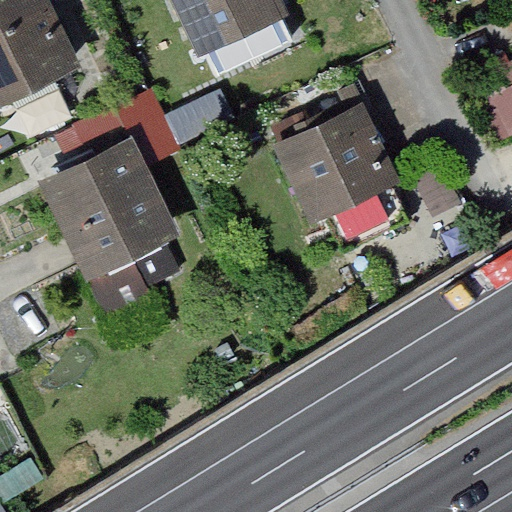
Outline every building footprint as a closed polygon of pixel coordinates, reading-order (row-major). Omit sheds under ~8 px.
[(51,0),(0,0),(0,115),(87,75),(51,0)] [(275,0),(168,0),(197,64),(287,24),(275,0)] [(511,75),(472,95),(500,150),(511,143),(511,75)] [(80,170),(39,189),(87,291),(122,275),(132,298),(170,280),(158,256),(175,248),(141,175),(170,161),(145,107),(67,143),(80,170)] [(362,109),(272,150),(310,234),(401,193),(362,109)]
